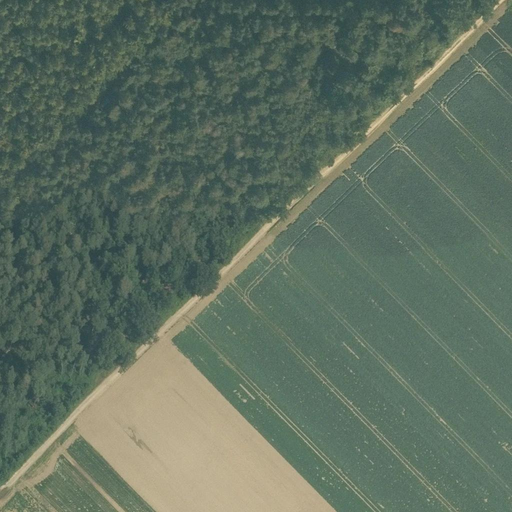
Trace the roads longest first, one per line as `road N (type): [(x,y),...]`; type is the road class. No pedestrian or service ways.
road 1 (track): [(501,0),(0,489)]
road 2 (track): [(0,175),(169,10),(170,0)]
